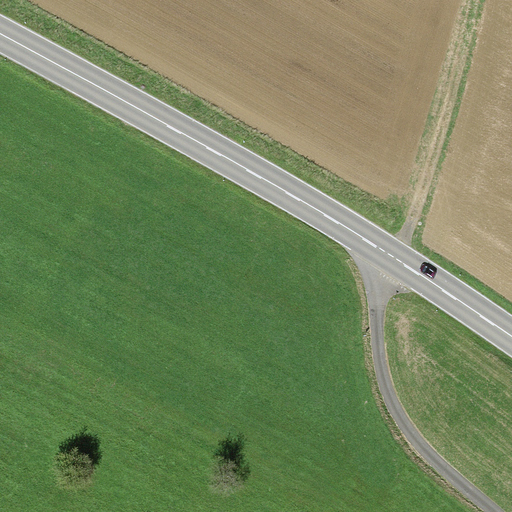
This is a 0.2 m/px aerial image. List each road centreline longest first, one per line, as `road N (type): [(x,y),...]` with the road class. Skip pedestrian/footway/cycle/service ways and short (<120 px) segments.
road 1 (primary): [(0,33),(392,256)]
road 2 (unclassified): [(392,256),(375,304),(386,390),(430,456),(495,511)]
road 3 (track): [(475,0),(430,164),(392,256)]
road 4 (primary): [(392,256),(511,337)]
